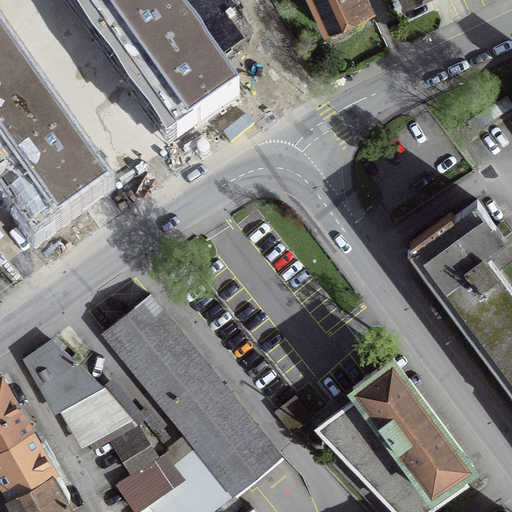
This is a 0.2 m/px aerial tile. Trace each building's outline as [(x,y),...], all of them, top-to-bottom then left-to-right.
[(0,0),(0,42),(46,108),(23,124),(84,209),(85,209),(95,201),(105,194),(107,193),(106,192),(133,173),(137,178),(143,173),(140,168),(174,143),(72,0),(165,0),(168,3),(174,12),(211,63),(243,40),(228,20),(234,16),(230,11),(238,6),(233,0),(0,0)] [(237,101),(220,75),(211,63),(174,12),(168,3),(165,0),(72,0),(174,143),(175,145),(189,135),(237,101)] [(363,0),(310,0),(325,32),(328,31),(331,38),(349,30),(346,23),(369,12),(363,0)] [(406,26),(433,13),(426,0),(400,13),(406,26)] [(0,174),(5,181),(9,187),(12,191),(23,207),(44,237),(84,209),(85,209),(95,201),(105,194),(107,193),(106,192),(46,108),(0,42),(0,174)] [(511,292),(482,253),(503,238),(475,201),(453,218),(450,213),(408,244),(411,248),(406,252),(511,394),(511,292)] [(304,257),(280,224),(214,264),(242,302),(304,257)] [(126,501),(133,511),(208,511),(278,455),(161,312),(148,296),(102,334),(185,436),(196,449),(172,468),(161,455),(116,484),(126,501)] [(134,425),(102,388),(49,341),(29,355),(22,361),(54,415),(67,408),(78,428),(91,451),(134,425)] [(331,443),(397,511),(422,511),(465,484),(460,476),(472,467),(433,414),(392,359),(351,389),(358,398),(316,427),(331,443)] [(38,444),(30,429),(5,384),(0,376),(0,375),(0,482),(5,491),(8,496),(17,511),(69,511),(67,507),(63,501),(65,500),(64,498),(68,496),(54,471),(48,460),(53,457),(44,441),(38,444)] [(155,458),(139,433),(114,449),(122,462),(130,474),(155,458)]
